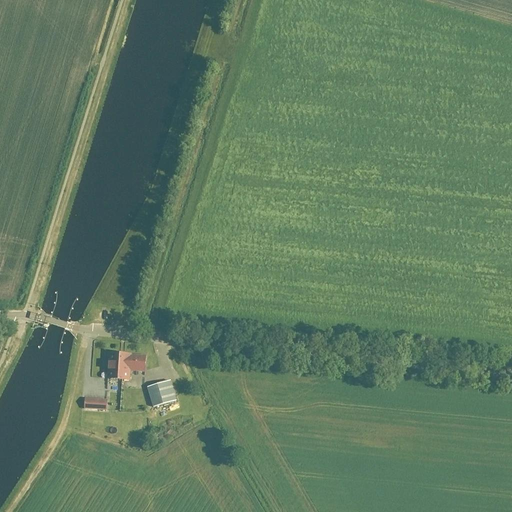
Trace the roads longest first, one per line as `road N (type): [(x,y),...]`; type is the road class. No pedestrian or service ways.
road 1 (unclassified): [(511,374),(66,326)]
road 2 (track): [(125,0),(27,318)]
road 3 (track): [(85,331),(65,416),(8,511)]
